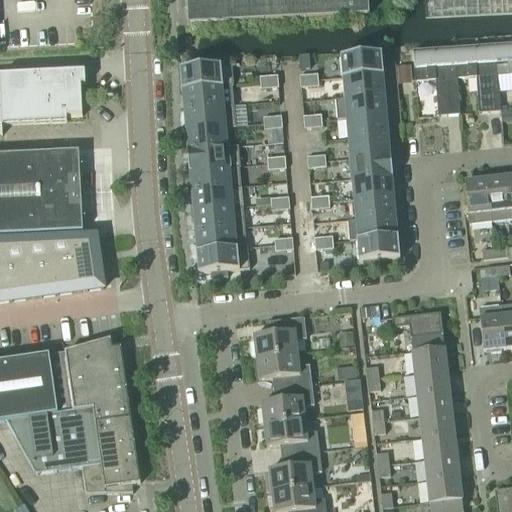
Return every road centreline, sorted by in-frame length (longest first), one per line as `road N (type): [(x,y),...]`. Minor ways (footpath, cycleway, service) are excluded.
road 1 (residential): [(511,155),(427,170),(431,278),(418,289),(214,314)]
road 2 (unclassified): [(160,321),(134,0)]
road 3 (residential): [(239,511),(214,314)]
road 4 (unclassified): [(188,511),(160,321)]
road 5 (residential): [(511,469),(491,467),(482,454),(475,397),(478,381),(511,372)]
